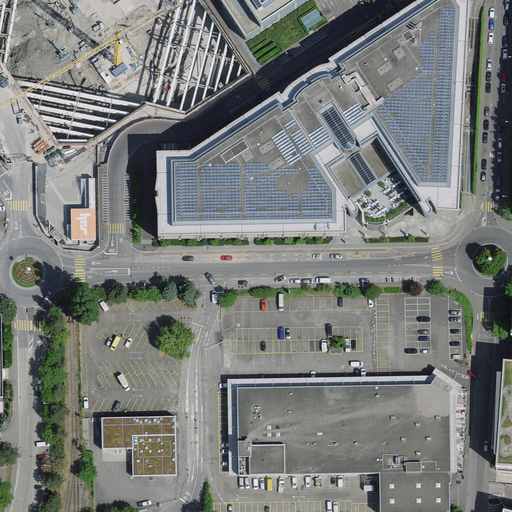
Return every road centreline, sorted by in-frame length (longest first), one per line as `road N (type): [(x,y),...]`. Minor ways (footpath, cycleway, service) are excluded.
road 1 (residential): [(386,0),(198,127),(133,137),(116,169),(117,269)]
road 2 (tertiary): [(117,269),(418,264)]
road 3 (residential): [(494,235),(501,0)]
road 4 (residential): [(475,511),(490,287)]
road 5 (tertiary): [(26,511),(31,299)]
